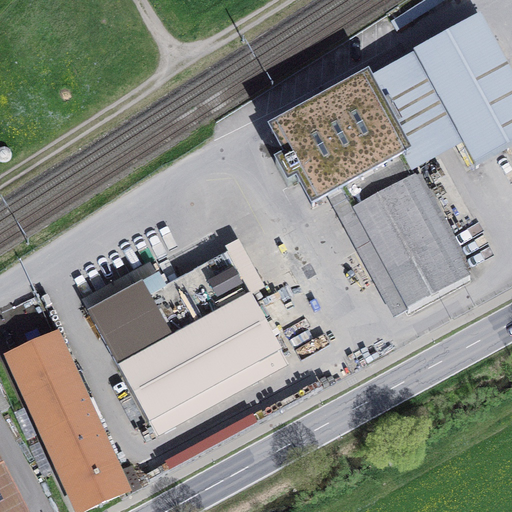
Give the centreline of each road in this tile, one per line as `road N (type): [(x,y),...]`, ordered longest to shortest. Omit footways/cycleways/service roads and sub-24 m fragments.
road 1 (secondary): [(511,325),(167,511)]
road 2 (track): [(299,0),(183,74),(141,0)]
